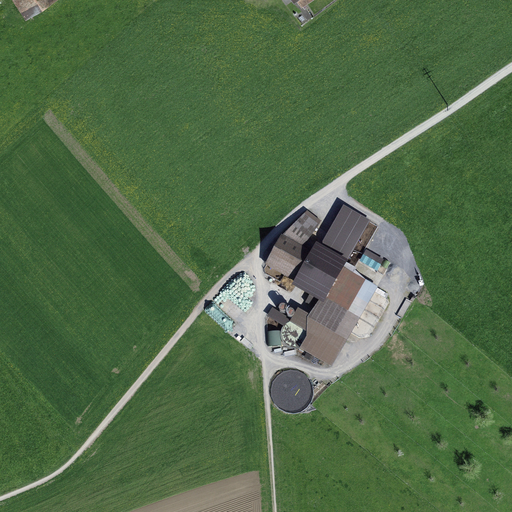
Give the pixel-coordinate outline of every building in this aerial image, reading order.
[(14,0),(25,17),(53,0),(14,0)] [(281,235),(265,264),(294,281),(311,250),(303,246),(321,221),(307,211),(282,236),(281,235)] [(299,348),(331,367),(378,288),(344,268),(348,260),(316,242),(311,250),(294,281),(292,285),(320,300),(315,308),(301,301),(290,322),(307,331),(306,337),(299,348)] [(272,309),(268,318),(284,326),(289,318),(272,309)] [(271,333),(270,348),(280,348),(280,333),(271,333)]
